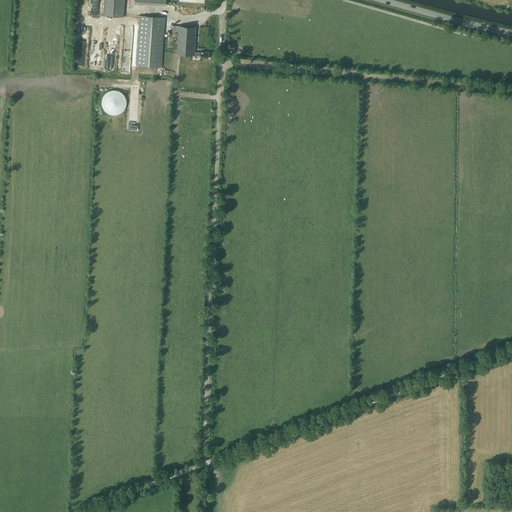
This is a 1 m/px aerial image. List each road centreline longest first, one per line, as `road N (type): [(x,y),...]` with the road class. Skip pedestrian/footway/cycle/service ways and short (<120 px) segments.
road 1 (track): [(80,511),(511,346)]
road 2 (track): [(215,511),(213,469),(204,454),(219,95)]
road 3 (secondary): [(511,33),(379,0)]
